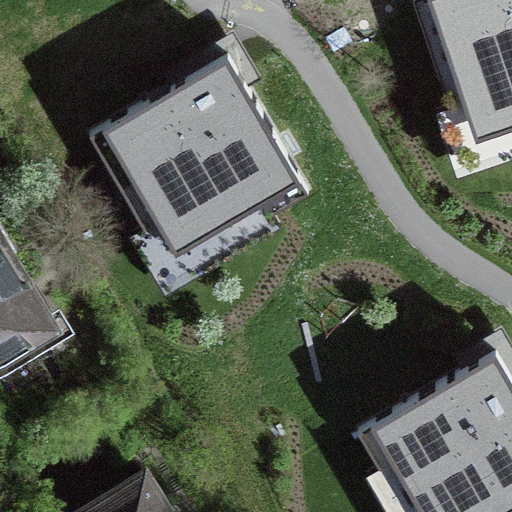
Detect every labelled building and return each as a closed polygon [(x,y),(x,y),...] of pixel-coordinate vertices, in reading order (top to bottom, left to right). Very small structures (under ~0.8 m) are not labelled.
[(511,0),(414,0),(461,139),(511,121),(511,0)] [(272,126),(227,50),(88,130),(162,256),(211,227),(218,240),(308,187),(272,126)] [(17,248),(0,220),(0,357),(54,325),(36,297),(24,295),(19,286),(27,281),(9,252),(17,248)] [(511,511),(511,375),(495,346),(357,426),(407,511),(416,511),(422,508),(424,511),(511,511)] [(168,511),(143,470),(74,511),(168,511)]
